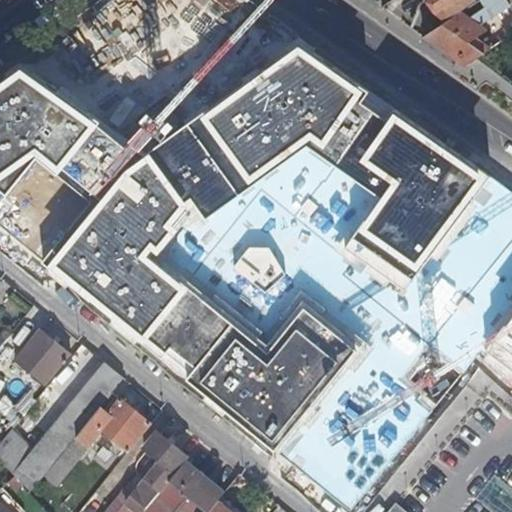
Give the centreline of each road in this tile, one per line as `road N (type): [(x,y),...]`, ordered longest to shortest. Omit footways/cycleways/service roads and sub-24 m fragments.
road 1 (residential): [(0,247),(320,511)]
road 2 (unknown): [(293,490),(432,314)]
road 3 (primary): [(378,58),(401,90),(511,166)]
road 4 (primary): [(511,132),(423,70),(378,58)]
